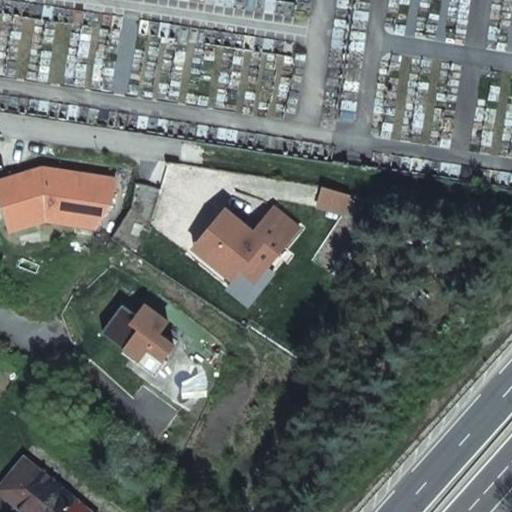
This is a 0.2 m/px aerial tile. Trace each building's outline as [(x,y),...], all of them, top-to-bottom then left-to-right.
[(0,179),(0,192),(9,224),(46,212),(77,217),(99,220),(112,201),(116,177),(43,167),(0,179)] [(349,194),(324,187),(319,205),(336,210),(344,213),(349,194)] [(202,237),(215,249),(208,257),(234,279),(242,268),(252,256),(267,268),(301,227),(275,206),(255,231),(239,218),(232,226),(220,216),(202,237)] [(227,208),(220,216),(232,226),(239,218),(227,208)] [(9,224),(11,229),(35,222),(75,228),(77,217),(46,212),(9,224)] [(195,246),(208,257),(215,249),(202,237),(195,246)] [(242,268),(257,280),(267,268),(252,256),(242,268)] [(138,314),(123,303),(103,330),(126,348),(127,347),(139,357),(137,361),(156,375),(167,359),(164,356),(174,343),(159,332),(168,320),(145,304),(138,314)] [(5,475),(21,486),(44,455),(28,443),(5,475)] [(92,511),(103,497),(44,455),(21,486),(48,506),(56,511),(92,511)]
